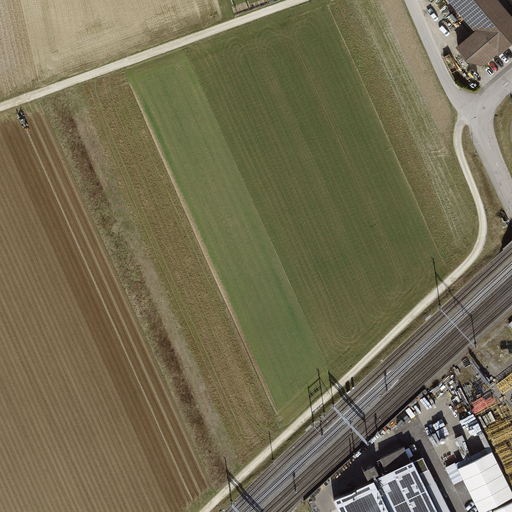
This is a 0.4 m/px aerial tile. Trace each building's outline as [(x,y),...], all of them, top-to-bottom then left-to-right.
[(511,19),(495,0),(454,0),(479,29),(459,46),(472,61),(487,61),(511,39),(511,19)] [(511,0),(498,0),(511,17),(511,0)] [(507,225),(503,216),(492,222),(496,230),(507,225)] [(387,472),(334,498),(341,511),(451,511),(436,481),(435,481),(426,485),(420,472),(429,468),(423,456),(414,460),(413,459),(411,460),(404,446),(381,458),(387,472)] [(511,490),(492,451),(458,467),(480,511),(481,511),(511,497),(511,490)] [(368,478),(379,472),(375,463),(364,469),(368,478)] [(435,481),(429,468),(420,472),(426,485),(435,481)] [(511,511),(511,501),(493,511),(494,511),(511,511)]
